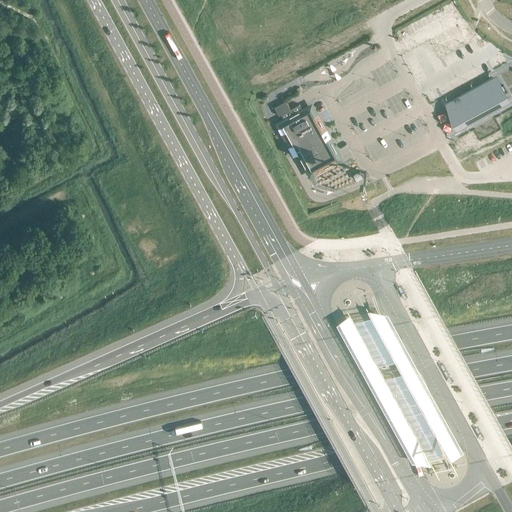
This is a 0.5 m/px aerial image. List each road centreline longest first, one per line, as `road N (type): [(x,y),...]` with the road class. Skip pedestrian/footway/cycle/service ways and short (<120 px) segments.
road 1 (motorway): [(0,507),(168,461),(511,389)]
road 2 (motorway): [(511,364),(306,404),(0,482)]
road 3 (motorway): [(511,333),(293,375),(0,449)]
road 4 (motorway): [(125,511),(511,421)]
road 5 (tertiary): [(276,290),(118,0)]
road 6 (tertiary): [(93,0),(240,263)]
road 7 (motorway): [(229,302),(0,403)]
road 8 (secondary): [(258,294),(376,511)]
road 9 (secondary): [(391,502),(276,290)]
